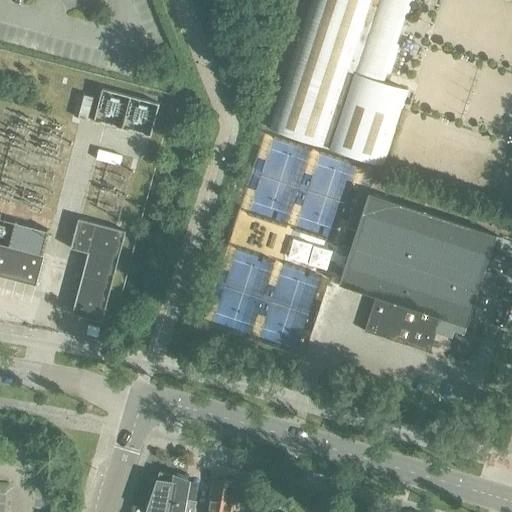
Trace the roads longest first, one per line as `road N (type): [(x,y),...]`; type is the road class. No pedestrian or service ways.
road 1 (tertiary): [(507,502),(194,411),(144,409)]
road 2 (unclassified): [(144,409),(82,383),(0,369)]
